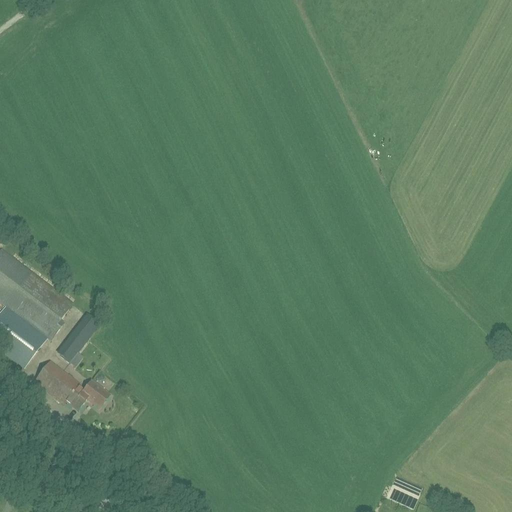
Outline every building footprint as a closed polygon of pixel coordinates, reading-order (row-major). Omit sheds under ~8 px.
[(1,251),(0,252),(0,304),(14,315),(46,339),(50,342),(63,325),(60,322),(72,305),(1,251)] [(5,311),(0,317),(0,350),(24,369),(45,341),(5,311)] [(91,316),(69,341),(80,351),(102,326),(91,316)] [(71,366),(78,358),(65,347),(58,356),(71,366)] [(89,397),(83,393),(78,388),(80,386),(51,363),(34,384),(61,404),(63,401),(78,412),(87,401),(89,397)] [(91,383),(83,393),(89,397),(87,401),(99,410),(109,397),(91,383)] [(0,410),(9,398),(0,391),(0,410)]
